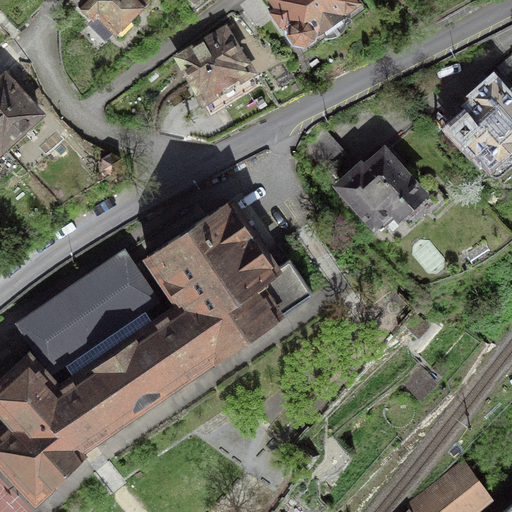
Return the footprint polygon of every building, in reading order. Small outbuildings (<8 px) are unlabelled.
[(81,0),(80,2),(94,16),(98,13),(120,35),(133,21),(129,17),(140,5),(145,6),(147,4),(147,0),(81,0)] [(358,1),(357,0),(269,0),(274,7),(272,8),(283,24),(285,22),(290,30),(288,31),(295,41),(300,41),(304,42),(312,37),(312,34),(322,28),(328,28),(337,22),(339,14),(358,1)] [(258,84),(225,28),(177,56),(211,113),(258,84)] [(412,103),(437,86),(429,70),(396,87),(412,103)] [(36,120),(39,113),(4,75),(0,78),(0,142),(8,151),(31,130),(28,128),(36,120)] [(511,102),(491,80),(474,96),(479,103),(452,128),(464,141),(466,139),(477,151),(477,150),(490,164),(497,157),(498,159),(502,155),(505,158),(510,158),(511,155),(511,102)] [(344,153),(322,130),(299,151),(315,169),(326,170),(344,153)] [(360,166),(340,185),(380,229),(398,213),(409,225),(438,198),(442,204),(449,198),(428,175),(415,186),(383,151),(363,169),(360,166)] [(124,250),(18,322),(52,371),(65,362),(74,376),(59,387),(28,355),(0,381),(0,405),(15,421),(0,434),(0,457),(36,496),(82,452),(77,446),(214,354),(216,357),(312,292),(289,258),(275,268),(229,200),(147,256),(180,304),(153,322),(144,307),(157,299),(124,250)] [(466,511),(488,495),(463,463),(407,507),(408,508),(404,511),(466,511)]
